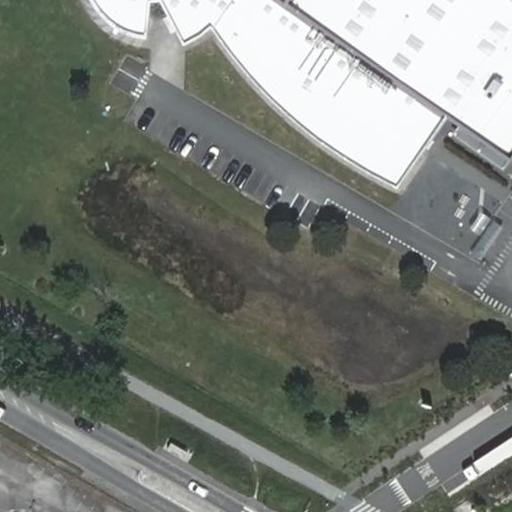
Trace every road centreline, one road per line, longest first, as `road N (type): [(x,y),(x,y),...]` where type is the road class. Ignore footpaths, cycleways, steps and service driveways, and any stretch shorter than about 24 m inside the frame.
road 1 (primary): [(240,511),(0,375)]
road 2 (primary): [(0,410),(172,511)]
